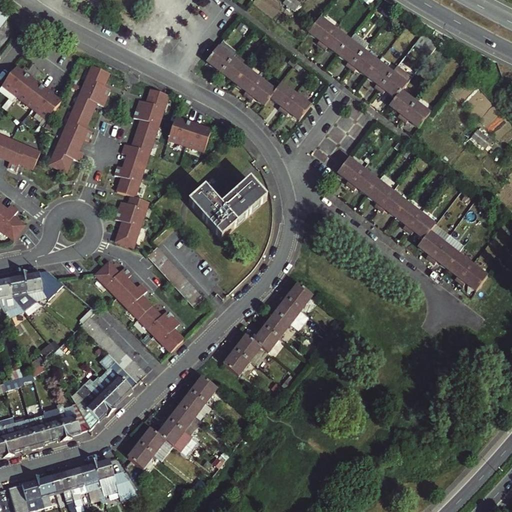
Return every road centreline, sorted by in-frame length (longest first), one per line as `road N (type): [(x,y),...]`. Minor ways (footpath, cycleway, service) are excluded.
road 1 (residential): [(288,195),(283,253),(257,293),(105,439),(0,476)]
road 2 (residential): [(288,195),(324,204),(452,307)]
road 3 (residential): [(26,261),(89,244),(91,219),(64,210),(37,254)]
road 4 (residential): [(175,82),(247,124),(284,180)]
road 5 (residential): [(45,15),(175,82)]
road 6 (residential): [(347,91),(231,2)]
